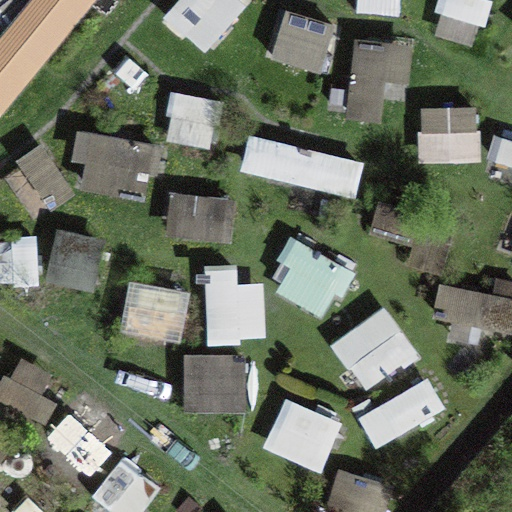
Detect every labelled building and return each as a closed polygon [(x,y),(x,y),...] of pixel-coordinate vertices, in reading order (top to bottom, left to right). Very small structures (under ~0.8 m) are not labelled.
[(32,0),(0,40),(0,100),(82,0),(32,0)] [(222,45),(262,0),(178,0),(175,3),(222,45)] [(301,0),(294,0),(280,44),(334,61),(349,15),(301,0)] [(391,110),(392,88),(418,90),(421,31),(364,28),(359,109),(391,110)] [(487,151),(488,96),(431,95),(430,150),(487,151)] [(93,120),(86,177),(160,185),(167,128),(93,120)] [(260,121),(250,158),(364,188),(374,151),(260,121)] [(511,127),(508,126),(497,166),(511,169),(511,127)] [(53,189),(76,172),(49,135),(25,153),(53,189)] [(176,225),(237,229),(240,185),(179,181),(176,225)] [(59,273),(108,275),(111,223),(62,221),(59,273)] [(304,225),(278,278),(336,306),(362,253),(304,225)] [(218,331),(273,329),(270,260),(215,262),(218,331)] [(511,321),(511,286),(453,268),(443,300),(511,321)] [(136,321),(182,326),(187,278),(141,272),(136,321)] [(341,331),(376,381),(428,345),(394,295),(341,331)] [(193,344),(195,401),(256,399),(254,342),(193,344)] [(438,366),(369,403),(387,436),(456,399),(438,366)] [(292,387),(275,438),(333,458),(351,407),(292,387)] [(0,464),(14,445),(0,434),(0,464)] [(134,447),(104,487),(137,511),(143,511),(171,475),(134,447)] [(352,458),(337,502),(368,511),(389,511),(401,474),(352,458)]
